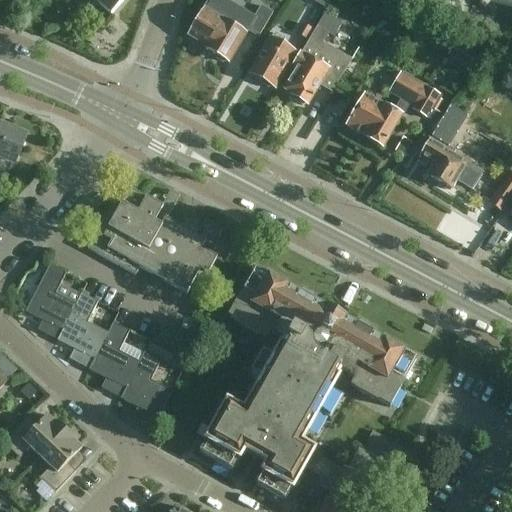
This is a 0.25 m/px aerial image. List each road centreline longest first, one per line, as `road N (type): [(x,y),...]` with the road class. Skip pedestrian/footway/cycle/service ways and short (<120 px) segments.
road 1 (tertiary): [(511,320),(115,115)]
road 2 (residential): [(136,456),(0,328)]
road 3 (residential): [(0,254),(115,115)]
road 4 (residential): [(115,115),(168,0)]
road 5 (tertiary): [(115,115),(0,64)]
